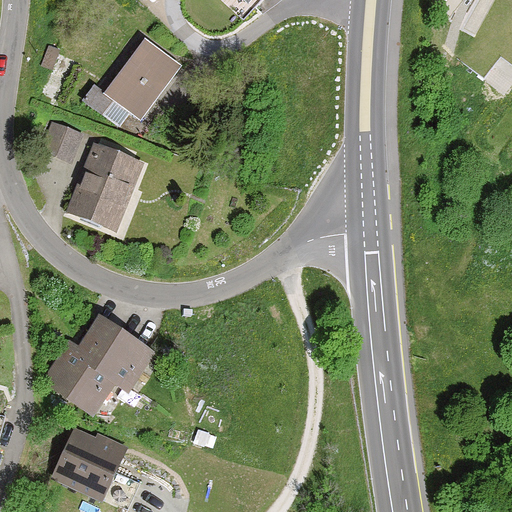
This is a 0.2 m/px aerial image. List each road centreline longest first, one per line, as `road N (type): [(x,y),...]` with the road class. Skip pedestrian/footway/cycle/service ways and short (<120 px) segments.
road 1 (residential): [(369,239),(318,244),(224,291),(137,295),(86,280),(46,248),(5,174),(11,0)]
road 2 (primary): [(369,239),(400,511)]
road 3 (primary): [(369,0),(369,239)]
